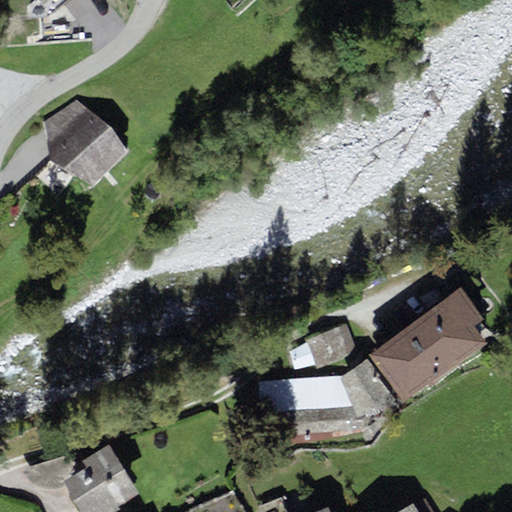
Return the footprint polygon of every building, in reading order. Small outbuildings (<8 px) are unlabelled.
[(109,126),(75,100),(42,120),(50,162),(91,186),(128,152),(109,126)] [(460,288),(368,357),(405,405),(487,344),(473,325),(482,318),(460,288)] [(305,339),(315,371),(354,353),(346,327),(305,339)] [(394,403),(367,362),(342,378),(354,405),(360,419),(394,403)] [(360,419),(354,405),(305,411),(306,434),(363,430),(360,419)] [(75,466),(64,483),(80,511),(116,511),(120,510),(118,506),(140,495),(109,446),(75,466)]
